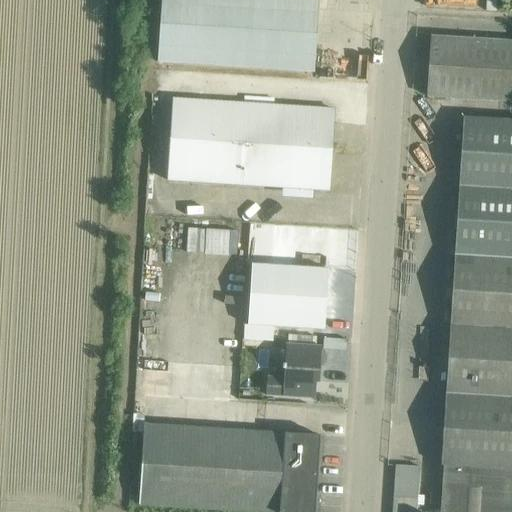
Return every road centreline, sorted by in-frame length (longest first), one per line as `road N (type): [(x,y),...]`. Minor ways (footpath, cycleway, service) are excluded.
road 1 (unclassified): [(363,511),(395,0)]
road 2 (unknown): [(173,232),(380,242)]
road 3 (unknown): [(368,433),(183,407)]
